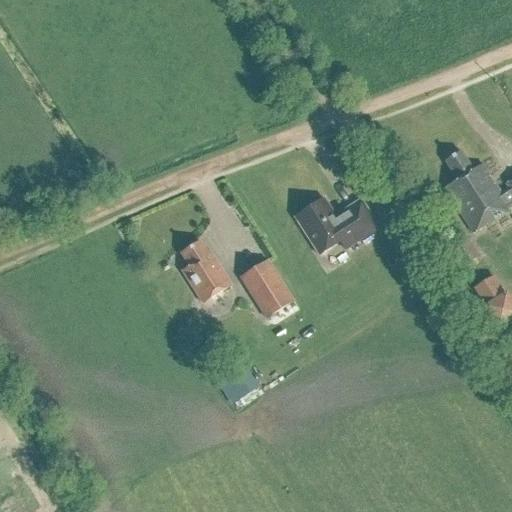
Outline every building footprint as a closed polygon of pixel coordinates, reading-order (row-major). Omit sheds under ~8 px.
[(511,182),(505,187),(507,192),(500,196),(482,168),(472,173),(460,155),(444,165),(456,184),(443,192),(472,237),(485,229),(486,230),(509,215),(508,212),(511,209),(511,182)] [(334,219),(323,202),(294,221),(318,259),(340,245),(345,253),(378,232),(360,203),(334,219)] [(479,259),(465,239),(448,251),(462,271),(479,259)] [(208,258),(200,245),(180,257),(189,270),(181,275),(202,307),(230,289),(210,257),(208,258)] [(266,322),(293,305),(267,264),(240,281),(266,322)] [(498,331),(511,322),(511,302),(495,275),(472,290),(498,331)] [(0,453),(0,497),(24,486),(8,450),(0,453)]
